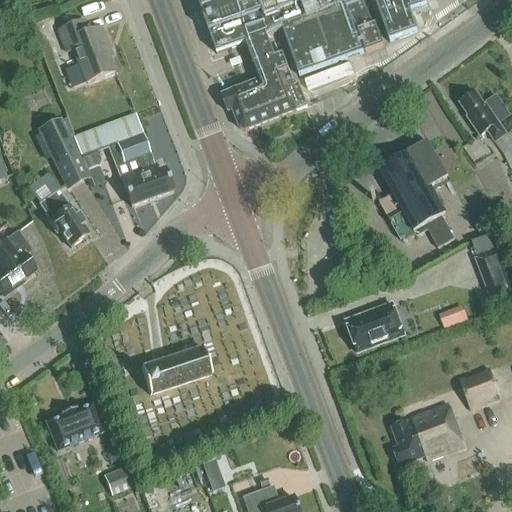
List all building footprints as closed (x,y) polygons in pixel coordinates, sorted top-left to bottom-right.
[(197,0),(209,35),(210,35),(215,50),(244,40),(260,81),(221,96),(228,114),(233,112),(240,130),(245,132),(307,107),(298,84),(295,86),(283,56),(276,59),(267,37),(270,36),(283,31),(299,77),(363,54),(355,31),(372,24),(362,2),(347,8),(347,6),(362,0),(363,2),(368,0),(373,0),(390,43),(418,33),(410,12),(429,6),(427,0),(197,0)] [(86,83),(115,73),(110,60),(113,59),(102,29),(89,34),(84,22),(58,32),(67,54),(74,51),(86,83)] [(357,32),(365,53),(383,47),(375,25),(357,32)] [(506,136),(499,126),(511,117),(497,98),(484,107),(475,95),(460,106),(481,136),(488,133),(504,156),(510,170),(511,168),(511,133),(511,132),(506,136)] [(119,175),(121,180),(131,209),(172,193),(164,170),(156,173),(135,116),(73,139),(94,189),(105,184),(98,167),(100,160),(97,154),(108,150),(118,176),(119,175)] [(59,120),(37,132),(67,192),(90,181),(59,120)] [(431,191),(450,181),(425,141),(374,172),(372,175),(387,198),(378,203),(400,240),(413,232),(416,238),(428,231),(439,250),(453,242),(456,240),(442,216),(445,214),(431,191)] [(70,250),(89,238),(83,228),(85,226),(78,215),(76,217),(69,206),(67,208),(58,194),(50,199),(43,188),(31,196),(51,225),(49,227),(54,234),(58,231),(70,250)] [(478,234),(497,224),(491,214),(472,223),(478,234)] [(22,282),(34,273),(23,258),(29,254),(16,236),(1,247),(0,246),(0,294),(2,298),(23,283),(22,282)] [(511,299),(511,282),(500,251),(477,260),(494,306),(511,299)] [(404,337),(393,306),(345,324),(357,355),(404,337)] [(203,350),(141,370),(150,398),(211,377),(203,350)] [(490,370),(460,381),(471,412),(501,401),(490,370)] [(103,435),(91,406),(76,412),(75,410),(59,416),(60,419),(45,425),(57,453),(103,435)] [(427,465),(464,451),(448,408),(411,422),(412,426),(407,428),(406,426),(391,431),(399,451),(393,453),(400,470),(425,461),(427,465)] [(157,461),(144,467),(148,476),(161,470),(157,461)] [(138,488),(130,468),(104,478),(112,498),(138,488)] [(297,511),(292,498),(272,505),(266,490),(242,500),(246,511),(297,511)]
